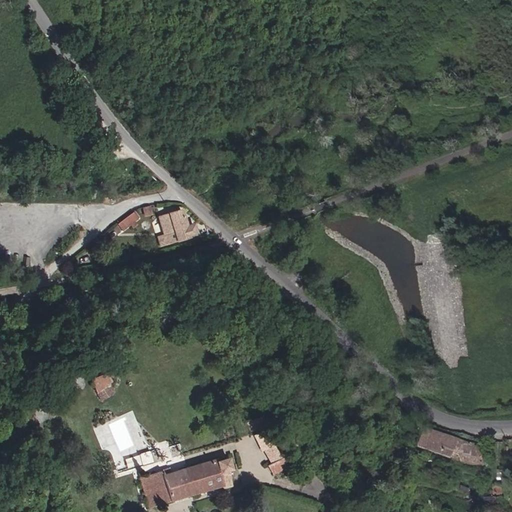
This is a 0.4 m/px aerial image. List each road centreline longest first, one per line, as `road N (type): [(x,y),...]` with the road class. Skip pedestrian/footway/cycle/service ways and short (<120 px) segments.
road 1 (unclassified): [(179,186),(410,401),(462,425),(511,428)]
road 2 (unclassified): [(30,0),(113,123),(179,186)]
road 3 (unclassified): [(179,186),(126,209),(0,323)]
